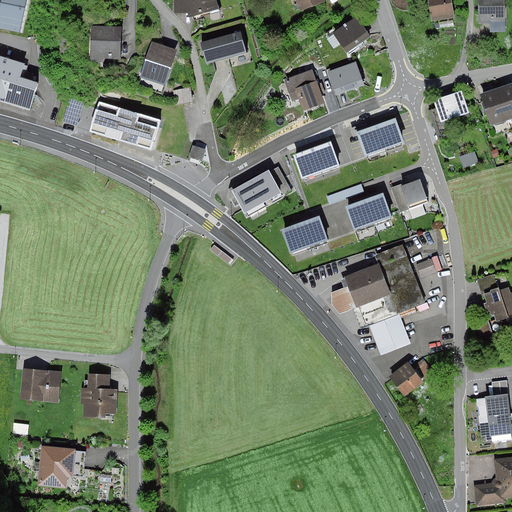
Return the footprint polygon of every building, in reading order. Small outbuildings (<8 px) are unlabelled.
[(32,0),(7,0),(2,27),(26,32),(32,0)] [(224,0),(180,0),(180,11),(197,11),(198,18),(228,10),(224,0)] [(304,0),(309,12),(330,3),(328,0),(304,0)] [(460,0),(436,0),(439,23),(463,20),(460,0)] [(511,0),(486,0),(487,23),(511,22),(511,0)] [(364,17),(340,35),(355,56),(380,38),(364,17)] [(139,27),(108,27),(109,59),(139,58),(139,27)] [(247,30),(206,41),(212,64),(253,53),(247,30)] [(181,50),(155,42),(145,76),(171,84),(181,50)] [(30,63),(0,53),(0,99),(37,110),(46,82),(26,77),(30,63)] [(362,62),(334,73),(343,97),(372,86),(362,62)] [(319,72),(289,83),(297,102),(306,99),(311,112),(331,105),(319,72)] [(511,86),(488,95),(499,124),(511,119),(511,86)] [(195,88),(178,91),(180,106),(198,103),(195,88)] [(471,92),(441,102),(449,123),(478,113),(471,92)] [(167,120),(105,102),(96,132),(158,150),(167,120)] [(394,118),(357,132),(366,157),(403,143),(394,118)] [(330,142),(293,156),(302,180),(339,166),(330,142)] [(205,151),(192,146),(188,155),(201,161),(205,151)] [(268,171),(231,191),(244,214),(281,194),(282,196),(291,191),(278,168),(269,173),(268,171)] [(430,182),(410,189),(417,210),(438,203),(430,182)] [(389,191),(351,204),(361,229),(398,215),(389,191)] [(325,215),(288,229),(297,253),(334,239),(325,215)] [(235,261),(214,245),(210,251),(231,266),(235,261)] [(407,246),(381,256),(383,263),(396,298),(402,314),(430,304),(422,281),(440,274),(436,261),(416,269),(407,246)] [(383,263),(352,274),(356,287),(339,293),(338,304),(345,316),(368,308),(396,298),(383,263)] [(511,288),(492,295),(500,323),(511,318),(511,288)] [(368,308),(375,327),(402,314),(396,298),(368,308)] [(402,314),(375,327),(385,356),(416,345),(402,314)] [(417,362),(399,376),(414,395),(432,381),(417,362)] [(67,375),(30,371),(26,400),(64,405),(67,375)] [(116,376),(97,375),(97,384),(86,383),(84,418),(122,420),(123,391),(116,391),(116,376)] [(495,400),(482,402),(485,428),(493,427),(494,439),(511,436),(511,385),(511,380),(493,382),(495,400)] [(86,452),(48,449),(45,486),(70,488),(71,477),(84,478),(86,452)] [(503,486),(480,487),(481,507),(510,506),(509,500),(511,500),(511,457),(502,458),(503,486)]
